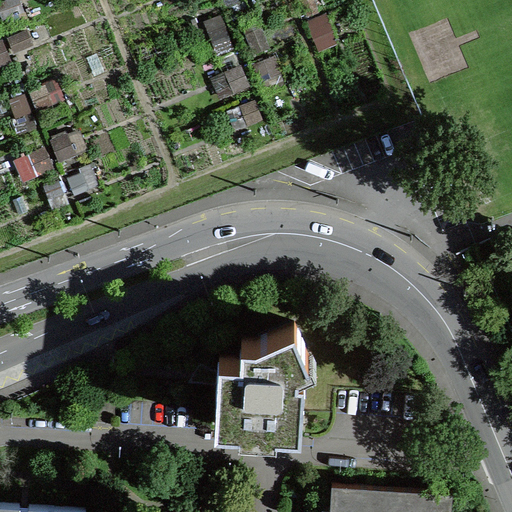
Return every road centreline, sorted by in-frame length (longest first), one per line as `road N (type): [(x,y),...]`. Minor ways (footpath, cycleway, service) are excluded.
road 1 (residential): [(0,432),(402,457)]
road 2 (secondary): [(511,473),(461,353),(416,287),(347,244),(273,231)]
road 3 (secondary): [(0,354),(273,231)]
road 4 (secondary): [(273,231),(172,244),(0,308)]
